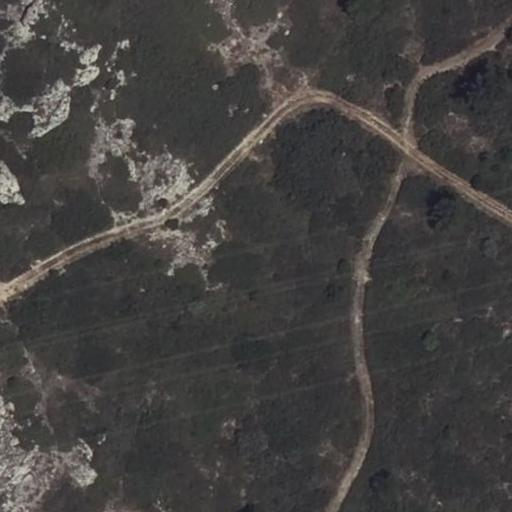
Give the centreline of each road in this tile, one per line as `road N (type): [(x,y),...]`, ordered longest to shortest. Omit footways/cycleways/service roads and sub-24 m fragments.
road 1 (track): [(511,219),(389,124),(330,92),(290,88),(268,99),(178,203),(128,216),(0,288)]
road 2 (track): [(412,141),(363,266),(359,330),(370,437),(336,511)]
